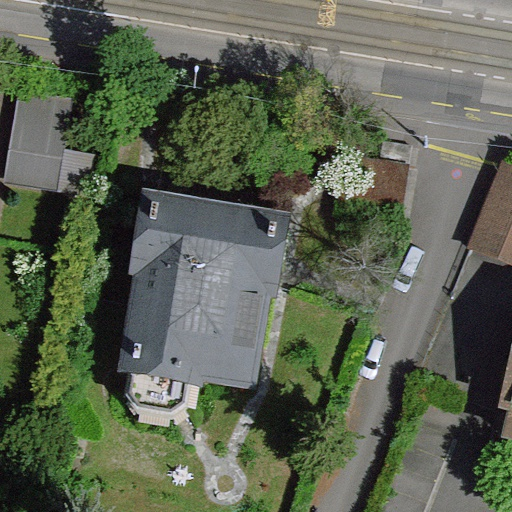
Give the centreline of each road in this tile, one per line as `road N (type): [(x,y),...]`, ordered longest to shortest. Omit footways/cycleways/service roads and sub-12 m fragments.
road 1 (secondary): [(0,19),(497,99)]
road 2 (residential): [(497,99),(346,511)]
